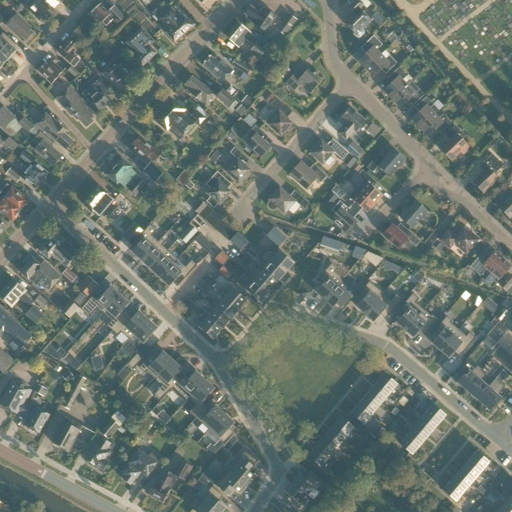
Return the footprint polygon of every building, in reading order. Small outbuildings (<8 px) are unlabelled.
[(42,16),(45,19),(50,14),(47,11),(49,9),(39,0),(32,0),(26,7),(39,19),(42,16)] [(120,0),(118,4),(144,23),(153,11),(138,0),(120,0)] [(215,0),(198,0),(208,8),(215,0)] [(354,13),(344,22),(354,32),(353,34),(356,37),(359,38),(364,33),(364,31),(362,29),(371,21),(362,12),(366,8),(363,5),(364,5),(359,0),(356,0),(349,7),(354,13)] [(102,3),(92,12),(101,22),(106,27),(113,19),(117,24),(124,17),(115,6),(109,11),(102,3)] [(251,5),(245,13),(249,16),(247,18),(265,31),(276,15),(267,8),(266,9),(262,7),(259,11),(251,5)] [(155,15),(152,17),(157,22),(159,20),(168,31),(166,33),(174,42),(192,26),(184,16),(181,19),(171,7),(164,14),(159,8),(153,13),(155,15)] [(372,11),(369,14),(372,17),(371,17),(379,26),(385,21),(377,12),(376,13),(372,11)] [(23,36),(26,39),(32,33),(29,30),(31,27),(16,13),(5,25),(20,39),(23,36)] [(288,13),(276,30),(285,36),(298,20),(288,13)] [(238,21),(226,35),(239,46),(246,38),(254,45),(251,50),(264,59),(268,53),(262,49),(267,43),(259,38),(258,40),(252,35),(250,33),(251,32),(238,21)] [(69,37),(79,46),(90,35),(80,25),(69,37)] [(150,45),(154,41),(141,28),(126,42),(134,50),(131,54),(136,58),(135,59),(142,66),(157,52),(150,45)] [(0,52),(8,59),(16,51),(0,37),(0,36),(0,52)] [(366,53),(358,60),(366,68),(380,54),(376,50),(382,44),(373,36),(360,48),(366,53)] [(80,59),(76,56),(77,55),(80,51),(82,49),(79,46),(69,37),(56,51),(70,63),(74,66),(80,59)] [(112,46),(108,50),(115,57),(119,53),(112,46)] [(80,51),(77,55),(82,60),(85,56),(80,51)] [(210,54),(202,64),(213,73),(213,74),(222,82),(233,69),(216,55),(214,57),(210,54)] [(380,54),(366,68),(374,76),(381,69),(385,73),(396,63),(389,55),(385,59),(380,54)] [(82,60),(96,76),(101,72),(86,56),(85,56),(82,60)] [(114,84),(120,91),(127,84),(125,82),(132,76),(122,65),(123,64),(119,59),(102,73),(113,85),(114,84)] [(235,59),(231,65),(249,76),(253,70),(235,59)] [(63,71),(51,61),(47,66),(44,63),(38,71),(51,84),(63,71)] [(285,66),(278,73),(284,79),(291,72),(285,66)] [(294,74),(285,83),(294,91),(300,84),(310,93),(322,80),(308,68),(299,78),(294,74)] [(391,83),(383,90),(392,99),(406,85),(402,80),(406,76),(398,68),(387,78),(391,83)] [(71,69),(67,73),(75,79),(78,75),(71,69)] [(108,91),(96,76),(87,84),(90,87),(82,94),(99,114),(113,102),(105,94),(108,91)] [(191,76),(185,84),(188,87),(186,90),(206,106),(215,95),(201,83),(201,84),(191,76)] [(406,85),(392,99),(400,107),(408,100),(413,105),(424,95),(419,89),(410,81),(406,85)] [(228,83),(223,89),(227,92),(232,86),(228,83)] [(81,98),(70,86),(56,98),(70,115),(73,113),(77,119),(79,118),(86,126),(93,121),(90,118),(92,116),(85,108),(86,107),(79,99),(81,98)] [(223,90),(216,97),(229,109),(236,101),(223,90)] [(268,91),(262,98),(268,104),(274,97),(268,91)] [(247,95),(241,102),(247,107),(253,100),(247,95)] [(419,112),(411,119),(420,128),(434,114),(438,110),(433,105),(426,97),(415,107),(419,112)] [(271,115),(265,122),(267,124),(280,135),(292,123),(283,115),(288,109),(276,98),(270,104),(279,112),(273,117),(271,115)] [(172,100),(156,119),(165,127),(166,126),(180,138),(196,120),(199,124),(205,118),(207,115),(197,106),(195,109),(190,115),(172,100)] [(3,106),(0,109),(0,127),(10,137),(14,133),(7,126),(15,118),(14,118),(15,117),(3,106)] [(242,106),(237,112),(241,115),(246,110),(242,106)] [(347,123),(338,133),(345,140),(354,130),(355,132),(365,120),(350,107),(340,118),(347,123)] [(60,124),(45,112),(35,123),(66,150),(74,140),(65,133),(66,131),(59,125),(60,124)] [(434,114),(420,128),(428,136),(435,129),(439,133),(451,123),(442,114),(439,118),(434,114)] [(251,115),(247,121),(254,125),(258,119),(251,115)] [(15,118),(7,126),(14,133),(15,134),(22,127),(18,123),(20,121),(16,117),(15,118)] [(20,121),(18,123),(22,127),(28,133),(29,131),(33,127),(23,117),(20,121)] [(373,123),(366,131),(374,138),(381,129),(373,123)] [(33,127),(29,131),(30,132),(35,137),(40,131),(34,126),(33,127)] [(251,139),(246,144),(261,157),(270,147),(261,138),(265,134),(256,126),(252,131),(247,136),(251,139)] [(450,140),(440,149),(450,160),(460,151),(463,154),(469,147),(459,137),(463,134),(455,126),(445,135),(450,140)] [(35,137),(33,139),(40,144),(35,150),(53,166),(61,157),(49,146),(53,142),(40,131),(35,137)] [(232,131),(227,137),(232,140),(236,135),(232,131)] [(5,142),(0,137),(0,145),(1,145),(6,149),(8,147),(12,151),(18,145),(9,137),(5,142)] [(138,137),(131,145),(135,148),(134,149),(140,154),(140,156),(145,160),(149,155),(156,160),(162,153),(156,148),(153,150),(150,148),(151,147),(145,142),(144,142),(138,137)] [(321,140),(310,153),(322,164),(334,152),(342,159),(348,152),(335,141),(329,147),(321,140)] [(352,141),(346,148),(357,158),(363,151),(352,141)] [(237,159),(226,171),(239,183),(250,170),(242,162),(246,157),(234,147),(229,152),(237,159)] [(380,153),(367,168),(372,172),(378,166),(389,176),(397,167),(399,168),(403,163),(403,161),(405,159),(393,149),(385,157),(380,153)] [(21,177),(35,188),(47,173),(42,169),(41,166),(37,163),(35,163),(33,162),(35,159),(24,151),(18,158),(29,167),(21,177)] [(484,172),(473,182),(482,192),(498,178),(494,174),(503,165),(492,154),(479,166),(484,172)] [(213,155),(209,159),(214,164),(218,160),(213,155)] [(350,155),(343,163),(350,168),(357,161),(350,155)] [(122,158),(108,175),(117,183),(119,182),(125,187),(129,182),(133,186),(130,189),(136,194),(132,199),(136,202),(149,187),(154,191),(159,185),(152,179),(147,185),(145,184),(139,178),(137,180),(134,177),(137,174),(130,168),(132,166),(122,158)] [(150,162),(143,170),(156,181),(163,173),(150,162)] [(301,162),(290,175),(305,188),(314,178),(320,183),(326,175),(317,167),(313,173),(301,162)] [(355,163),(352,167),(357,172),(361,168),(355,163)] [(5,175),(16,184),(21,178),(10,169),(5,175)] [(362,170),(358,175),(363,180),(360,184),(364,187),(360,191),(373,203),(381,195),(370,185),(374,180),(362,170)] [(211,196),(206,202),(214,208),(218,203),(219,204),(231,191),(228,189),(226,187),(229,182),(227,180),(217,172),(213,177),(206,184),(211,188),(207,193),(211,196)] [(0,183),(0,193),(19,211),(28,201),(17,192),(18,192),(11,186),(11,187),(3,180),(0,183)] [(504,201),(498,206),(510,218),(511,215),(511,186),(510,185),(500,194),(504,198),(504,201)] [(92,193),(83,203),(100,218),(107,210),(109,212),(106,215),(112,220),(116,216),(119,212),(120,211),(114,206),(111,209),(109,207),(115,200),(98,186),(92,193)] [(268,203),(268,204),(268,205),(268,206),(269,207),(269,208),(270,208),(271,209),(272,209),(273,209),(274,209),(275,208),(276,207),(276,206),(284,214),(288,209),(293,214),(300,206),(304,209),(309,203),(297,193),(292,198),(279,187),(268,199),(270,201),(269,201),(269,202),(268,203)] [(345,194),(341,199),(350,207),(355,202),(366,212),(373,203),(360,191),(356,188),(349,197),(345,194)] [(331,192),(326,198),(332,203),(337,197),(331,192)] [(14,218),(19,211),(0,193),(0,211),(1,212),(1,211),(5,214),(6,212),(14,218)] [(200,200),(193,208),(198,213),(206,204),(200,200)] [(336,213),(331,219),(346,232),(355,222),(345,213),(349,208),(339,200),(335,205),(337,206),(333,210),(336,213)] [(415,200),(400,218),(411,228),(419,219),(422,219),(426,215),(426,212),(427,211),(415,200)] [(198,213),(198,214),(204,219),(213,209),(206,203),(206,204),(198,213)] [(213,209),(204,219),(210,224),(219,214),(213,209)] [(127,223),(135,215),(131,212),(124,220),(127,223)] [(219,214),(210,224),(216,229),(225,219),(219,214)] [(225,219),(216,229),(223,235),(231,225),(225,219)] [(391,224),(383,234),(399,249),(407,239),(415,246),(420,241),(400,223),(396,228),(391,224)] [(134,224),(123,238),(132,245),(136,240),(143,232),(134,224)] [(140,243),(132,251),(135,254),(141,260),(155,245),(158,242),(152,236),(157,231),(150,225),(143,232),(136,240),(140,243)] [(198,231),(191,225),(179,238),(185,244),(198,231)] [(231,225),(223,235),(229,241),(238,231),(231,225)] [(270,232),(266,236),(273,242),(277,238),(283,243),(286,239),(274,228),(270,232)] [(448,231),(440,240),(449,248),(454,243),(466,254),(472,246),(473,247),(479,240),(469,231),(468,232),(464,228),(455,237),(448,231)] [(342,231),(337,237),(345,239),(347,235),(342,231)] [(237,232),(230,240),(241,250),(248,241),(237,232)] [(44,245),(41,248),(41,252),(48,258),(52,255),(65,267),(78,253),(57,234),(53,235),(50,238),(52,243),(49,246),(44,245)] [(204,234),(199,239),(211,250),(216,245),(204,234)] [(323,237),(321,245),(332,249),(335,241),(323,237)] [(155,245),(141,260),(151,269),(164,254),(168,250),(162,246),(166,242),(162,238),(158,242),(155,245)] [(428,238),(424,243),(429,248),(433,243),(428,238)] [(248,242),(244,247),(248,251),(252,246),(248,242)] [(267,250),(263,254),(285,273),(293,263),(276,248),(271,254),(267,250)] [(355,248),(352,256),(360,259),(366,251),(355,248)] [(164,254),(151,269),(160,277),(174,262),(177,259),(168,250),(164,254)] [(478,256),(469,266),(480,276),(486,268),(490,272),(502,259),(494,251),(484,262),(478,256)] [(223,264),(229,258),(221,252),(216,258),(223,264)] [(264,262),(259,268),(276,282),(285,273),(263,254),(259,258),(264,262)] [(32,257),(20,271),(32,282),(36,286),(40,281),(49,289),(61,276),(45,262),(42,266),(32,257)] [(174,262),(160,277),(169,286),(173,283),(180,275),(185,279),(197,265),(192,260),(185,267),(177,259),(174,262)] [(502,259),(490,272),(491,273),(496,278),(499,280),(511,266),(502,259)] [(331,262),(316,280),(322,285),(316,292),(325,300),(338,284),(339,283),(343,279),(335,272),(338,269),(331,262)] [(258,266),(249,276),(268,292),(276,282),(259,268),(258,266)] [(395,266),(392,271),(397,275),(402,269),(395,266)] [(67,268),(62,274),(88,297),(98,285),(88,276),(83,282),(67,268)] [(418,283),(423,277),(417,272),(412,278),(418,283)] [(338,284),(325,300),(333,307),(337,303),(342,308),(352,296),(356,291),(350,286),(355,279),(348,273),(343,279),(339,283),(338,284)] [(491,273),(484,281),(489,286),(496,278),(491,273)] [(511,277),(508,274),(499,285),(506,292),(507,291),(511,285),(511,277)] [(249,276),(241,286),(260,302),(268,292),(249,276)] [(13,279),(6,287),(19,299),(29,307),(33,302),(24,294),(26,291),(13,279)] [(443,284),(431,280),(429,286),(441,290),(443,284)] [(369,282),(355,298),(360,302),(357,307),(365,314),(380,297),(383,293),(369,282)] [(6,287),(0,293),(0,296),(12,307),(19,299),(6,287)] [(92,296),(80,309),(90,317),(98,308),(103,313),(106,310),(119,295),(110,287),(97,300),(92,296)] [(222,290),(219,294),(222,297),(223,297),(238,310),(246,300),(231,287),(226,293),(222,290)] [(470,296),(465,291),(460,297),(465,302),(470,296)] [(81,292),(74,301),(80,306),(87,297),(81,292)] [(380,297),(365,314),(374,322),(380,315),(385,319),(402,300),(396,295),(391,300),(383,293),(380,297)] [(404,314),(396,322),(405,330),(419,314),(423,310),(416,303),(419,299),(413,293),(404,303),(399,309),(404,314)] [(39,295),(34,300),(43,308),(48,303),(39,295)] [(106,310),(103,313),(111,320),(107,326),(112,331),(129,312),(124,309),(129,304),(119,295),(106,310)] [(209,297),(206,300),(214,307),(230,320),(238,310),(223,297),(222,297),(218,302),(214,299),(213,300),(209,297)] [(79,308),(70,300),(61,311),(70,318),(79,308)] [(495,304),(489,311),(492,313),(498,307),(495,304)] [(26,312),(25,313),(35,323),(42,315),(39,312),(32,306),(26,312)] [(204,308),(201,312),(206,316),(221,329),(230,320),(214,307),(210,312),(204,308)] [(0,336),(3,333),(12,341),(9,344),(15,350),(19,346),(19,347),(22,349),(32,338),(4,312),(0,308),(0,336)] [(419,314),(405,330),(414,338),(420,331),(424,335),(437,320),(432,315),(431,316),(423,310),(421,312),(419,314)] [(129,312),(112,331),(118,336),(121,333),(128,339),(133,334),(146,319),(138,312),(133,317),(129,312)] [(198,319),(194,323),(213,339),(221,329),(206,316),(201,322),(198,319)] [(446,317),(431,335),(436,339),(432,343),(441,351),(455,334),(458,330),(451,323),(452,322),(446,317)] [(496,317),(491,323),(495,326),(499,322),(500,321),(496,317)] [(133,334),(128,339),(139,348),(143,344),(157,329),(146,319),(133,334)] [(495,326),(495,327),(504,334),(508,330),(502,325),(499,322),(495,326)] [(495,327),(491,331),(500,339),(504,334),(495,327)] [(455,334),(441,351),(449,358),(455,351),(460,356),(475,338),(469,333),(466,336),(458,330),(455,334)] [(491,331),(487,336),(490,339),(496,344),(500,339),(491,331)] [(487,336),(482,342),(485,345),(490,339),(487,336)] [(49,345),(42,352),(49,355),(54,350),(49,345)] [(499,346),(491,355),(493,357),(496,359),(504,350),(499,346)] [(0,369),(4,373),(14,361),(0,348),(0,369)] [(504,350),(496,359),(500,363),(508,354),(504,350)] [(153,352),(139,368),(145,373),(147,371),(156,379),(158,375),(172,361),(162,352),(158,357),(153,352)] [(137,353),(127,365),(128,366),(133,370),(143,359),(137,353)] [(511,357),(508,354),(500,363),(501,364),(502,364),(505,367),(511,358),(511,357)] [(280,382),(295,374),(286,356),(278,360),(270,365),(280,382)] [(77,360),(72,366),(76,370),(81,365),(77,360)] [(163,385),(154,395),(160,401),(171,390),(179,381),(174,377),(181,369),(172,361),(158,375),(156,379),(163,385)] [(467,362),(456,375),(460,378),(457,383),(465,390),(481,372),(482,370),(477,366),(475,369),(467,362)] [(128,366),(124,370),(129,375),(133,370),(128,366)] [(69,371),(62,376),(68,383),(74,377),(69,371)] [(179,381),(171,390),(185,402),(190,396),(204,381),(195,372),(189,379),(184,375),(179,381)] [(481,372),(465,390),(473,397),(485,384),(481,380),(485,375),(481,372)] [(384,374),(376,384),(388,395),(390,393),(395,387),(401,393),(404,389),(397,384),(384,374)] [(79,376),(62,406),(69,410),(86,379),(79,376)] [(485,384),(473,397),(482,404),(500,383),(495,379),(488,387),(485,384)] [(1,398),(0,399),(0,407),(5,410),(6,408),(19,415),(25,403),(32,391),(13,380),(2,399),(1,398)] [(190,396),(185,402),(185,403),(189,399),(195,405),(189,412),(195,418),(205,407),(201,403),(214,389),(204,381),(190,396)] [(500,383),(482,404),(490,411),(501,398),(498,395),(505,387),(500,383)] [(38,384),(34,392),(43,397),(47,389),(38,384)] [(376,384),(368,394),(380,404),(382,403),(387,397),(393,402),(396,399),(390,393),(388,395),(376,384)] [(368,394),(360,403),(372,414),(373,413),(379,406),(385,412),(388,408),(382,403),(380,404),(368,394)] [(425,413),(424,415),(437,425),(446,415),(433,405),(434,404),(427,398),(424,402),(431,407),(425,413)] [(25,403),(19,415),(27,420),(24,425),(39,434),(46,421),(47,422),(51,416),(35,407),(34,408),(25,403)] [(360,403),(351,413),(364,424),(370,416),(377,421),(380,418),(373,413),(372,414),(360,403)] [(205,407),(195,418),(201,424),(201,423),(210,431),(211,429),(224,415),(215,406),(210,411),(205,407)] [(417,423),(416,424),(429,435),(437,425),(424,415),(425,413),(419,408),(416,411),(422,417),(417,423)] [(115,415),(100,432),(109,439),(123,421),(124,421),(126,418),(120,413),(118,411),(115,415)] [(167,415),(162,421),(165,425),(171,419),(167,415)] [(224,415),(210,431),(224,444),(234,433),(229,428),(232,425),(234,423),(224,415)] [(60,431),(53,443),(68,451),(80,431),(79,430),(82,426),(66,417),(63,422),(63,421),(58,430),(60,431)] [(341,417),(332,427),(345,438),(346,437),(352,431),(358,436),(361,432),(354,427),(353,427),(341,417)] [(409,433),(408,434),(421,445),(429,435),(416,424),(417,423),(411,418),(408,421),(414,426),(409,433)] [(380,425),(376,429),(381,434),(385,429),(380,425)] [(332,427),(324,437),(337,447),(338,446),(343,440),(350,446),(353,442),(346,437),(345,438),(332,427)] [(406,436),(399,444),(412,455),(421,445),(408,434),(409,433),(403,427),(400,431),(406,436)] [(391,433),(385,440),(390,444),(396,438),(391,433)] [(324,437),(316,446),(329,457),(330,456),(335,450),(341,455),(344,452),(338,446),(337,447),(324,437)] [(96,445),(86,460),(103,471),(104,470),(105,471),(109,464),(108,464),(108,462),(104,460),(108,453),(105,451),(110,444),(101,439),(97,446),(96,445)] [(316,446),(308,456),(320,467),(327,459),(333,465),(336,461),(330,456),(329,457),(316,446)] [(124,470),(121,474),(124,476),(123,479),(130,484),(135,477),(136,478),(140,472),(146,476),(156,462),(158,459),(151,453),(149,456),(139,450),(129,463),(128,462),(123,469),(124,470)] [(245,450),(228,470),(230,471),(247,485),(254,477),(248,472),(254,465),(258,461),(245,450)] [(476,451),(468,461),(481,472),(481,471),(486,465),(493,471),(496,467),(489,461),(489,462),(476,451)] [(154,483),(148,493),(163,501),(170,488),(167,486),(171,478),(174,479),(176,475),(184,480),(192,466),(181,460),(174,474),(170,471),(168,475),(164,473),(158,485),(154,483)] [(468,461),(460,471),(472,482),(473,481),(478,475),(485,480),(488,477),(481,471),(481,472),(468,461)] [(206,470),(202,474),(215,486),(215,485),(217,483),(214,480),(216,478),(206,470)] [(217,483),(215,485),(217,486),(228,496),(234,489),(239,494),(247,485),(230,471),(228,470),(217,483)] [(460,471),(452,481),(464,491),(465,491),(470,484),(476,490),(479,486),(473,481),(472,482),(460,471)] [(299,474),(292,483),(307,495),(313,487),(317,491),(322,484),(311,474),(306,480),(299,474)] [(202,476),(198,481),(203,485),(207,480),(202,476)] [(452,481),(443,491),(456,501),(462,494),(468,499),(471,496),(465,491),(464,491),(452,481)] [(328,482),(325,487),(329,491),(333,486),(328,482)] [(292,483),(284,491),(290,495),(285,501),(297,511),(302,504),(300,503),(307,495),(292,483)] [(212,487),(200,501),(203,504),(212,511),(221,511),(226,508),(219,502),(223,496),(212,487)] [(505,492),(502,496),(508,501),(503,507),(503,508),(508,511),(511,511),(511,499),(511,498),(511,497),(505,492)] [(497,501),(494,505),(500,510),(498,511),(508,511),(503,508),(503,507),(497,501)]
